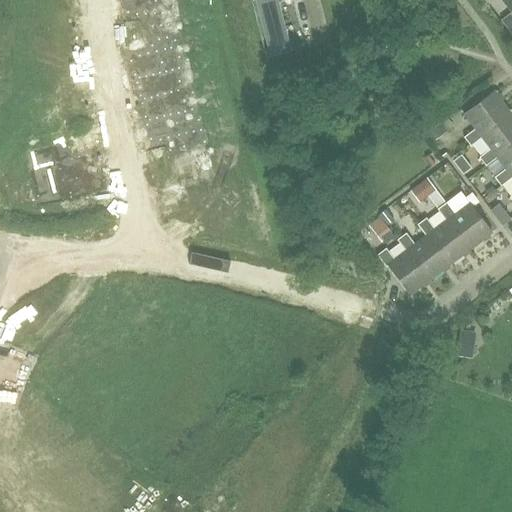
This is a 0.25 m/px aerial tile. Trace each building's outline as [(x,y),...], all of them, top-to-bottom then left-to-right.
[(20,0),(22,19),(68,16),(67,1),(63,1),(62,0),(20,0)] [(125,0),(127,17),(150,15),(151,32),(176,26),(174,0),(125,0)] [(278,0),(261,0),(257,1),(272,55),(291,50),(278,0)] [(511,0),(506,0),(503,3),(511,15),(503,23),(511,35),(511,0)] [(24,40),(8,41),(9,57),(38,55),(37,42),(45,41),(65,40),(65,31),(69,31),(68,16),(22,19),(24,40)] [(152,52),(129,58),(134,80),(176,69),(176,70),(181,69),(172,32),(148,38),(152,52)] [(37,66),(9,73),(13,88),(28,84),(33,105),(78,94),(74,79),(70,80),(68,72),(49,77),(41,79),(37,66)] [(228,66),(220,68),(223,80),(231,77),(228,66)] [(176,69),(134,80),(140,101),(181,90),(176,70),(176,69)] [(238,85),(230,88),(233,99),(241,97),(238,85)] [(181,90),(140,101),(145,122),(187,111),(186,110),(181,90)] [(470,146),(481,138),(511,115),(493,92),(463,115),(474,129),(463,137),(470,146)] [(38,125),(23,129),(27,145),(55,138),(52,125),(60,123),(79,118),(77,110),(81,109),(78,94),(33,105),(38,125)] [(187,111),(145,122),(150,143),(165,140),(173,138),(176,150),(209,142),(206,128),(201,129),(195,108),(186,110),(187,111)] [(485,166),(496,158),(511,145),(511,116),(511,115),(481,138),(489,149),(478,157),(485,166)] [(454,127),(447,118),(429,131),(436,140),(454,127)] [(246,122),(232,126),(236,139),(249,136),(246,122)] [(511,145),(496,158),(504,169),(493,177),(500,186),(511,178),(511,177),(511,145)] [(95,180),(99,179),(95,165),(91,166),(88,154),(69,159),(58,162),(55,149),(31,155),(34,169),(46,166),(53,194),(59,192),(60,196),(80,191),(79,188),(96,183),(95,180)] [(161,186),(157,187),(161,202),(205,191),(200,170),(215,166),(211,151),(183,158),(186,171),(178,173),(159,178),(161,186)] [(21,152),(0,157),(0,177),(25,171),(21,152)] [(460,157),(452,163),(462,176),(470,170),(460,157)] [(205,191),(161,202),(164,216),(168,216),(170,224),(190,219),(198,217),(201,230),(229,223),(225,207),(210,211),(205,191)] [(436,209),(445,221),(467,251),(491,233),(460,192),(436,209)] [(497,204),(489,211),(501,226),(509,220),(497,204)] [(379,245),(396,234),(386,217),(368,227),(379,245)] [(467,251),(445,221),(434,229),(425,218),(416,225),(425,236),(447,266),(467,251)] [(447,266),(425,236),(413,244),(405,233),(396,240),(405,251),(427,281),(447,266)] [(427,281),(405,251),(393,259),(385,248),(376,255),(385,267),(387,266),(409,295),(427,281)] [(475,333),(460,331),(457,357),(472,358),(475,333)] [(0,435),(0,465),(29,466),(29,447),(45,447),(49,447),(50,419),(21,419),(6,419),(6,435),(0,435)] [(114,511),(121,505),(78,487),(72,500),(85,511),(114,511)]
